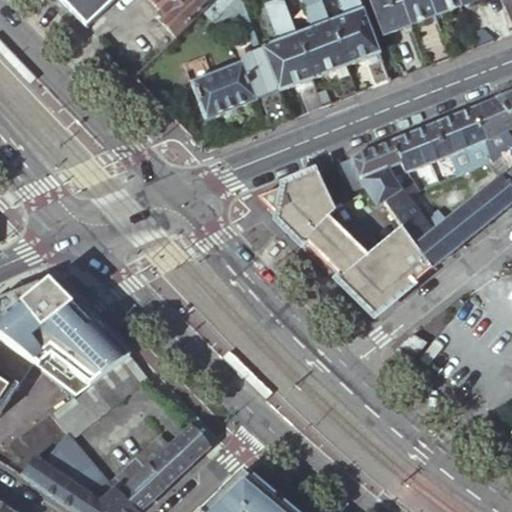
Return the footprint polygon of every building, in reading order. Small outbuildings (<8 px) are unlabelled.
[(57,0),(78,21),(81,17),(90,26),(114,2),(115,0),(57,0)] [(159,24),(174,41),(202,14),(207,9),(198,0),(146,0),(164,19),(159,24)] [(198,0),(207,9),(216,0),(198,0)] [(241,0),(216,0),(207,9),(202,14),(214,27),(242,0),(241,0)] [(295,38),(312,82),(345,69),(329,25),(318,0),(299,0),(312,32),(295,38)] [(329,25),(345,69),(379,57),(356,0),(337,0),(345,19),(329,25)] [(368,0),(383,39),(384,38),(412,28),(401,0),(368,0)] [(401,0),(412,28),(436,19),(428,0),(401,0)] [(428,0),(436,19),(460,9),(456,0),(428,0)] [(456,0),(460,9),(483,0),(456,0)] [(511,0),(499,0),(511,29),(511,0)] [(261,51),(263,57),(279,95),(312,82),(295,38),(281,2),(265,8),(278,45),(261,51)] [(82,25),(86,29),(90,26),(81,17),(78,21),(82,25)] [(0,40),(0,54),(30,86),(37,80),(0,40)] [(253,105),(264,132),(289,122),(279,95),(263,57),(190,86),(205,124),(253,105)] [(374,89),(389,83),(380,60),(365,65),(374,89)] [(356,96),(346,72),(332,78),(341,101),(356,96)] [(323,109),(313,85),(298,91),(307,115),(323,109)] [(511,94),(470,111),(483,144),(490,164),(511,146),(511,140),(506,134),(511,131),(511,94)] [(483,144),(470,111),(393,143),(403,172),(404,176),(409,174),(448,159),(483,144)] [(403,172),(393,143),(336,166),(347,194),(362,188),(391,177),(403,172)] [(457,179),(487,165),(489,164),(490,164),(483,144),(448,159),(457,179)] [(404,176),(403,172),(391,177),(397,185),(401,182),(399,178),(404,176)] [(282,191),(259,200),(257,204),(275,221),(275,225),(299,248),(301,246),(310,255),(338,282),(350,294),(348,296),(372,319),(376,316),(430,272),(414,249),(406,237),(405,236),(401,230),(366,259),(329,224),(326,221),(321,215),(331,205),(315,174),(307,177),(282,188),(282,191)] [(409,174),(404,176),(399,178),(401,182),(397,185),(402,193),(415,185),(409,174)] [(511,192),(511,174),(503,182),(511,192)] [(397,185),(391,177),(362,188),(377,210),(384,205),(402,193),(397,185)] [(475,235),(511,206),(511,192),(503,182),(498,182),(458,214),(475,235)] [(406,237),(414,249),(431,235),(424,224),(407,199),(419,193),(415,185),(402,193),(384,205),(401,230),(405,236),(406,237)] [(334,212),(331,205),(321,215),(326,221),(334,212)] [(431,235),(446,223),(438,213),(424,224),(431,235)] [(430,272),(475,235),(458,214),(446,223),(431,235),(414,249),(430,272)] [(71,314),(52,283),(0,303),(0,313),(11,338),(15,336),(71,314)] [(0,340),(5,345),(12,340),(11,338),(0,313),(0,340)] [(411,337),(425,345),(431,337),(419,330),(411,337)] [(0,414),(33,367),(33,365),(5,345),(0,340),(0,414)] [(99,342),(88,352),(104,372),(116,362),(99,342)] [(272,395),(228,353),(221,359),(265,402),(272,395)] [(92,424),(144,380),(146,379),(127,359),(100,382),(77,399),(75,400),(75,399),(49,416),(69,439),(70,440),(91,422),(92,424)] [(89,370),(96,378),(100,375),(94,367),(89,370)] [(60,387),(77,399),(100,382),(96,378),(89,370),(86,373),(92,381),(82,389),(68,378),(60,387)] [(0,465),(29,485),(69,439),(49,416),(0,448),(0,465)] [(110,484),(134,511),(141,511),(171,486),(200,459),(211,450),(190,428),(169,447),(160,438),(110,484)] [(70,440),(69,439),(29,485),(70,511),(134,511),(110,484),(70,440)] [(201,511),(290,511),(284,506),(281,509),(273,502),(275,499),(253,480),(250,483),(241,475),(201,511)]
